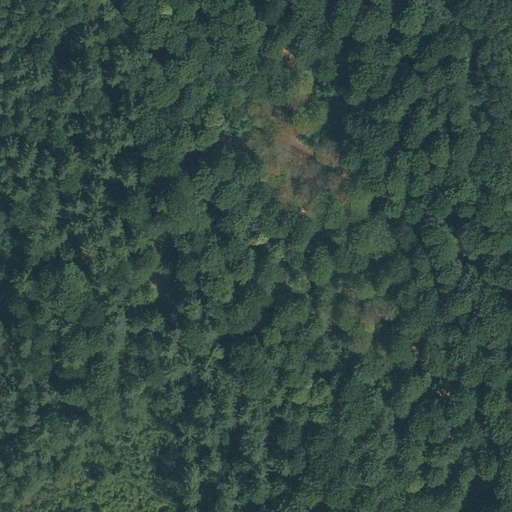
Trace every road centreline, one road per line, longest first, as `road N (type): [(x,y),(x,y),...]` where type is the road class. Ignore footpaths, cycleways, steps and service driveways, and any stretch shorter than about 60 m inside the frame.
road 1 (track): [(249,296),(116,0)]
road 2 (track): [(252,304),(511,193)]
road 3 (track): [(121,362),(68,257),(0,167)]
road 4 (track): [(252,304),(345,511)]
road 5 (track): [(121,362),(249,296)]
road 6 (track): [(0,426),(121,362)]
